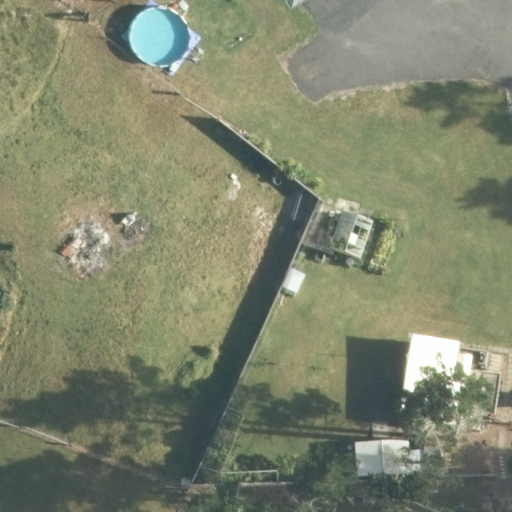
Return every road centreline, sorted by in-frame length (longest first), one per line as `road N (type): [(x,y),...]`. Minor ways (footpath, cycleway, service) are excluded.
road 1 (track): [(53,227),(283,70),(410,0)]
road 2 (track): [(24,511),(71,406),(53,227),(0,177)]
